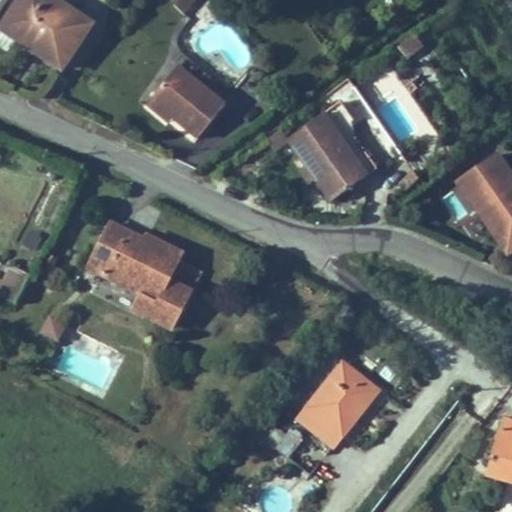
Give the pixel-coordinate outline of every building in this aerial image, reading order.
[(62,69),(92,25),(55,0),(19,0),(1,28),(34,50),(62,69)] [(183,13),(195,0),(179,0),(179,1),(174,5),(183,13)] [(404,57),(420,51),(415,37),(398,44),(404,57)] [(213,79),(186,56),(178,66),(204,88),(213,79)] [(198,138),(226,105),(204,88),(178,66),(150,99),(173,118),(198,138)] [(404,99),(417,89),(412,82),(398,92),(404,99)] [(371,112),(356,89),(331,107),(348,130),(371,112)] [(173,118),(150,99),(147,104),(159,114),(169,122),(173,118)] [(355,160),(323,114),(289,139),(332,201),(367,176),(355,160)] [(377,169),(366,152),(355,160),(367,176),(377,169)] [(511,177),(511,176),(497,155),(458,182),(479,213),(484,210),(508,244),(511,241),(511,177)] [(511,241),(508,244),(484,210),(479,213),(508,254),(511,251),(511,241)] [(199,273),(177,262),(181,254),(166,247),(148,237),(145,242),(112,225),(90,268),(142,295),(135,310),(171,328),(199,273)] [(21,246),(36,254),(43,240),(29,232),(21,246)] [(0,295),(17,304),(30,278),(11,268),(3,283),(0,281),(0,295)] [(142,295),(90,268),(88,272),(82,283),(135,310),(142,295)] [(58,340),(66,324),(50,317),(42,332),(58,340)] [(333,448),(374,397),(362,388),(366,382),(358,376),(343,363),(298,420),(333,448)] [(378,391),(366,382),(362,388),(374,397),(378,391)] [(511,420),(503,418),(498,435),(511,438),(511,420)] [(276,448),(285,436),(274,426),(264,439),(276,448)] [(497,434),(488,468),(511,475),(511,438),(498,435),(497,434)] [(511,475),(488,468),(486,475),(510,482),(511,482),(511,475)]
